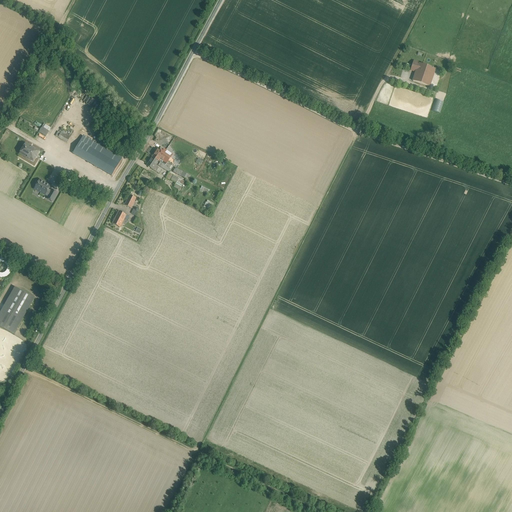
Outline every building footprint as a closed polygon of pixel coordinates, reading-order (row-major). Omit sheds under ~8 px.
[(435,69),(414,62),(411,70),(417,72),(414,82),(428,87),(435,69)] [(70,136),(62,131),(61,133),(58,136),(67,142),(70,136)] [(121,157),(82,135),(79,141),(118,163),(121,157)] [(118,163),(79,141),(73,153),(112,175),(118,163)] [(31,146),(26,143),(19,154),(24,157),(25,155),(33,160),(35,156),(37,157),(39,153),(30,148),(31,146)] [(172,155),(161,148),(160,150),(158,149),(152,157),(158,161),(165,166),(172,155)] [(152,157),(147,165),(156,172),(159,167),(156,165),(158,161),(152,157)] [(173,166),(167,163),(165,166),(160,163),(158,165),(163,169),(169,172),(173,166)] [(175,168),(173,172),(184,178),(186,173),(175,168)] [(174,186),(179,189),(183,181),(168,173),(166,177),(176,183),(174,186)] [(50,186),(40,180),(38,183),(36,186),(35,189),(45,195),(45,194),(48,190),(50,186)] [(58,193),(51,190),(50,191),(48,196),(46,198),(53,202),(58,193)] [(130,195),(125,205),(131,208),(136,198),(130,195)] [(203,207),(210,210),(213,203),(207,200),(203,207)] [(126,215),(119,211),(116,218),(123,221),(126,215)] [(123,221),(116,218),(112,224),(120,228),(123,221)] [(0,314),(0,326),(14,334),(34,298),(15,288),(0,314)]
